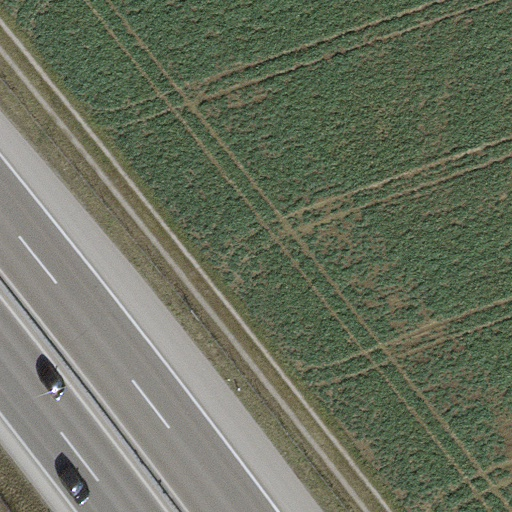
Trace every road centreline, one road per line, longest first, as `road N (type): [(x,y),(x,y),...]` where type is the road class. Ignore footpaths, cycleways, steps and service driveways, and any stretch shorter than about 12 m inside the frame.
road 1 (track): [(374,511),(247,346),(0,55)]
road 2 (motorway): [(236,511),(0,206)]
road 3 (motorway): [(0,354),(120,511)]
